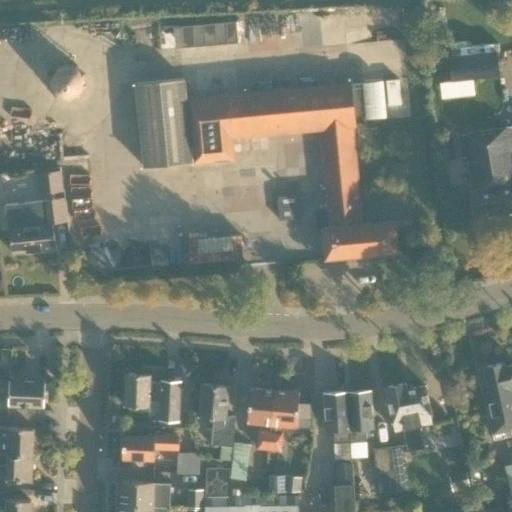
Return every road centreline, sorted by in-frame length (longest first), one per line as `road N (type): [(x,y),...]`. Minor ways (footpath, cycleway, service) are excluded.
road 1 (tertiary): [(511,291),(375,327),(309,332),(91,315)]
road 2 (residential): [(82,511),(91,315)]
